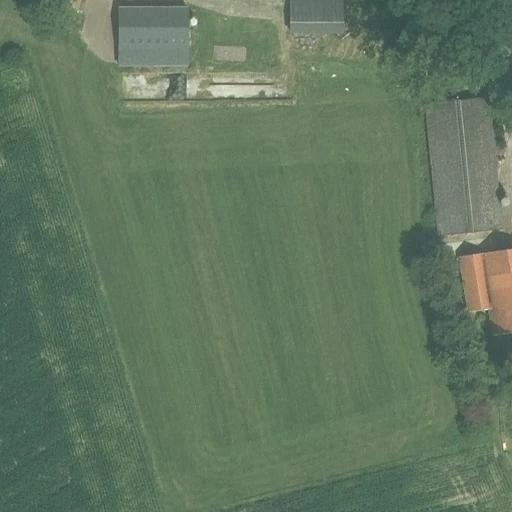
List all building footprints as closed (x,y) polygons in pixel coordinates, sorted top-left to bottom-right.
[(80,0),(39,0),(76,12),(80,0)] [(341,0),(289,0),(289,34),(341,35),(341,0)] [(119,50),(187,50),(187,9),(119,9),(119,50)] [(500,229),(487,98),(425,104),(437,235),(500,229)] [(511,332),(511,249),(460,257),(468,311),(488,310),(491,335),(511,332)]
